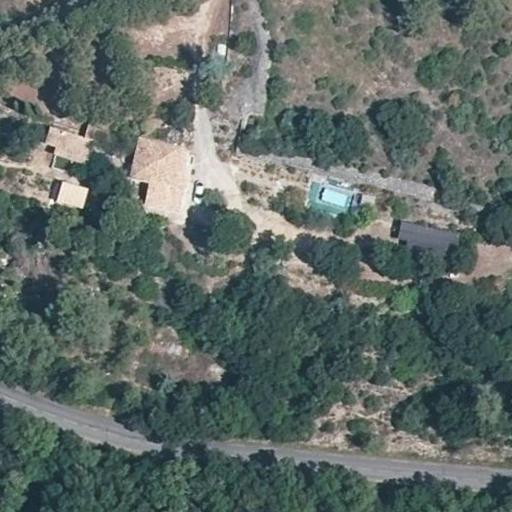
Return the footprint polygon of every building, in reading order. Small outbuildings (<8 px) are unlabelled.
[(87,167),(100,128),(90,125),(85,140),(52,129),(47,143),(59,147),(56,157),(87,167)] [(176,174),(181,149),(140,141),(133,179),(151,183),(146,205),(182,212),(189,177),(176,174)] [(189,177),(194,152),(181,149),(176,174),(189,177)] [(88,189),(63,182),(57,202),(82,209),(88,189)] [(457,235),(411,225),(408,241),(455,250),(457,235)]
